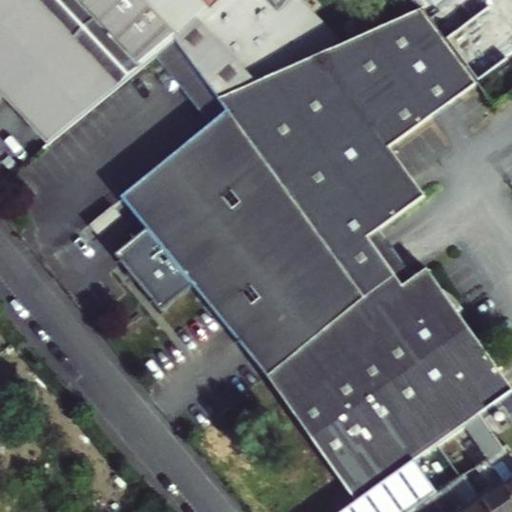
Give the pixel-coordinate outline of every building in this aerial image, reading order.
[(0,0),(0,92),(49,144),(158,55),(177,39),(220,96),(342,43),(302,0),(221,0),(214,7),(208,0),(0,0)] [(208,0),(214,7),(221,0),(411,0),(419,9),(422,8),(424,10),(437,0),(208,0)] [(419,9),(342,43),(220,96),(326,244),(359,217),(370,208),(415,172),(378,125),(461,58),(424,10),(422,8),(419,9)] [(177,39),(158,55),(169,70),(161,77),(170,88),(179,81),(211,122),(121,193),(227,326),(326,244),(220,96),(177,39)] [(370,208),(359,217),(396,262),(407,255),(370,208)] [(359,217),(326,244),(365,297),(269,378),(302,418),(365,498),(393,478),(438,446),(473,421),(481,416),(467,396),(500,371),(420,245),(407,255),(396,262),(359,217)] [(365,297),(326,244),(227,326),(269,378),(365,297)] [(496,454),(487,461),(511,496),(511,452),(507,446),(504,449),(481,416),(473,421),(496,454)] [(462,478),(438,446),(393,478),(417,510),(432,499),(448,489),(462,478)] [(488,494),(482,499),(490,511),(511,511),(511,496),(487,461),(476,468),(480,474),(489,487),(485,490),(488,494)] [(471,472),(475,477),(480,474),(476,468),(471,472)] [(471,472),(466,476),(469,481),(475,477),(471,472)] [(462,478),(448,489),(464,511),(490,511),(482,499),(469,481),(466,476),(462,478)] [(417,510),(393,478),(365,498),(344,511),(414,511),(416,511),(417,510)] [(464,511),(448,489),(432,499),(441,511),(464,511)] [(416,511),(441,511),(432,499),(417,510),(416,511)]
